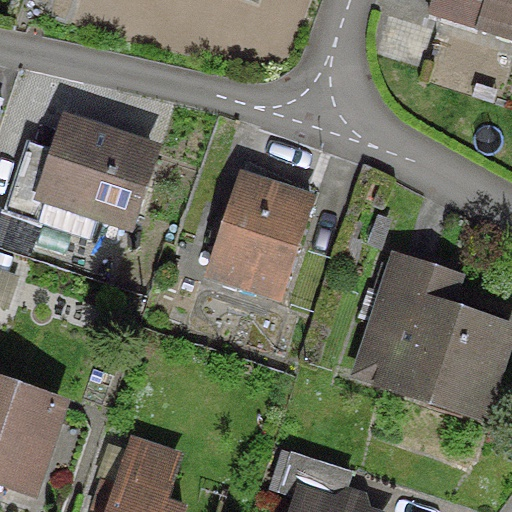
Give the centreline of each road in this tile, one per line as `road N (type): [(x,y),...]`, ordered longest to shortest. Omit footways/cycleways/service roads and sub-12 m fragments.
road 1 (residential): [(0,37),(264,107),(309,109),(356,81)]
road 2 (residential): [(356,81),(389,120),(511,186)]
